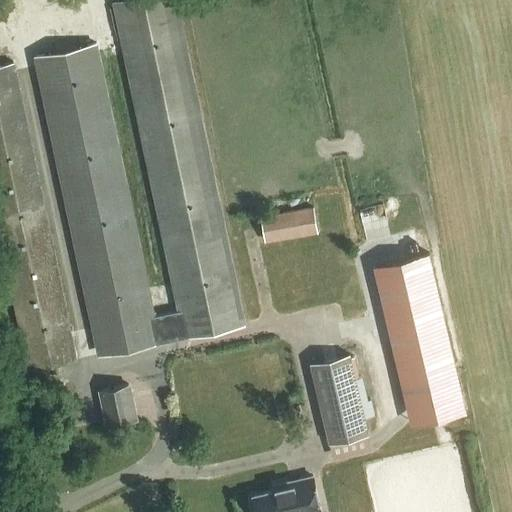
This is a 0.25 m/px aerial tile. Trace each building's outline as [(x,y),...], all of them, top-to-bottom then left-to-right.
[(35,56),(98,354),(245,325),(177,0),(118,0),(112,1),(177,312),(154,317),(96,43),(35,56)] [(14,63),(0,65),(0,236),(28,370),(76,360),(14,63)] [(315,235),(311,208),(260,216),(264,243),(315,235)] [(468,410),(435,249),(378,261),(410,422),(468,410)] [(310,363),(329,442),(368,432),(350,353),(310,363)] [(127,384),(100,390),(108,425),(135,419),(127,384)] [(273,490),(253,495),(254,500),(251,502),(253,511),(315,511),(321,511),(312,476),(271,485),(273,490)]
